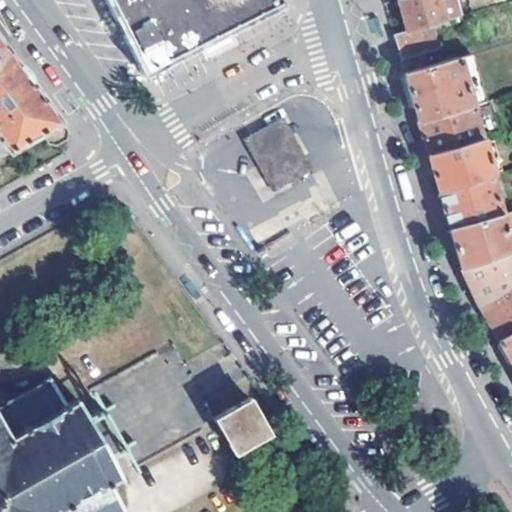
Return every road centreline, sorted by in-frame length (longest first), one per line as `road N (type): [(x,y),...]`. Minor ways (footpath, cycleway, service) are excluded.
road 1 (tertiary): [(128,149),(398,511)]
road 2 (tertiary): [(501,446),(428,325),(332,40)]
road 3 (unclassified): [(128,149),(332,40)]
road 4 (tertiary): [(27,0),(128,149)]
road 5 (residential): [(128,149),(0,222)]
